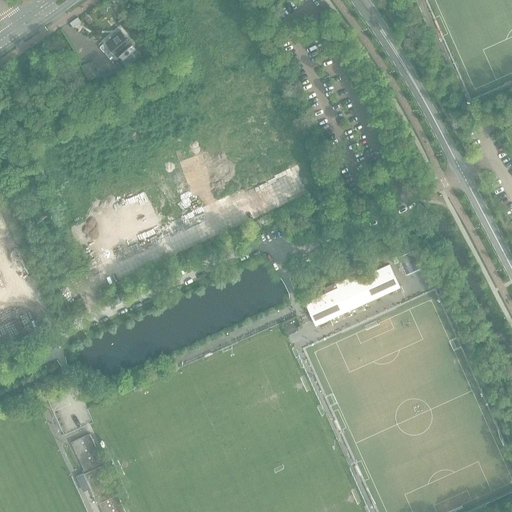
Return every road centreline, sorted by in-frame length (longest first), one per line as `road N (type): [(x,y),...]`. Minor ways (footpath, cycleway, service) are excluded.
road 1 (unclassified): [(462,173),(282,255),(261,242),(62,332),(58,353),(0,379)]
road 2 (unknown): [(511,239),(377,0)]
road 3 (tertiary): [(462,173),(380,28)]
